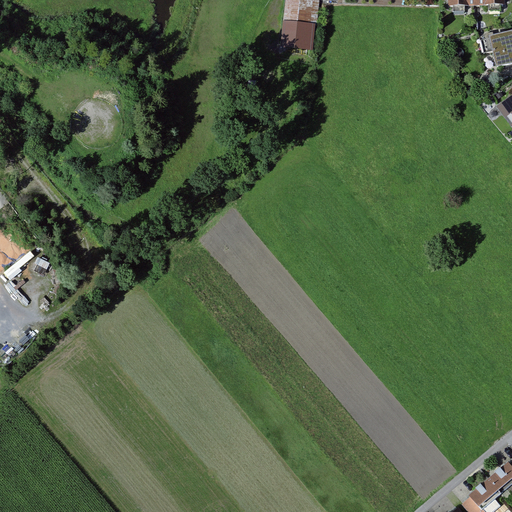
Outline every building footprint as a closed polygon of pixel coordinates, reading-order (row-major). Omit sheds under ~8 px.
[(321,1),(314,0),(289,0),(284,47),(316,51),(321,1)] [(447,0),(449,13),(508,8),(507,0),(447,0)] [(511,34),(488,40),(495,72),(511,67),(511,34)] [(14,266),(1,274),(12,292),(25,284),(14,266)] [(481,511),(511,486),(511,456),(465,496),(478,511),(481,511)]
